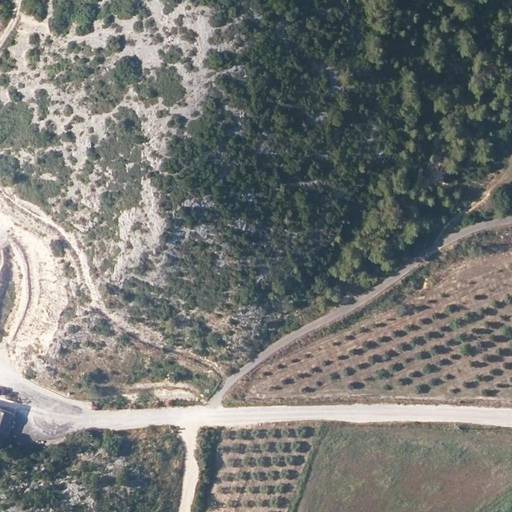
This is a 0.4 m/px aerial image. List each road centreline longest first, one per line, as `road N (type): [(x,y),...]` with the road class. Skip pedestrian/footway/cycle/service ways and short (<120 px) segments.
road 1 (unclassified): [(89,424),(311,414),(511,417)]
road 2 (track): [(207,422),(230,384),(442,238),(511,222)]
